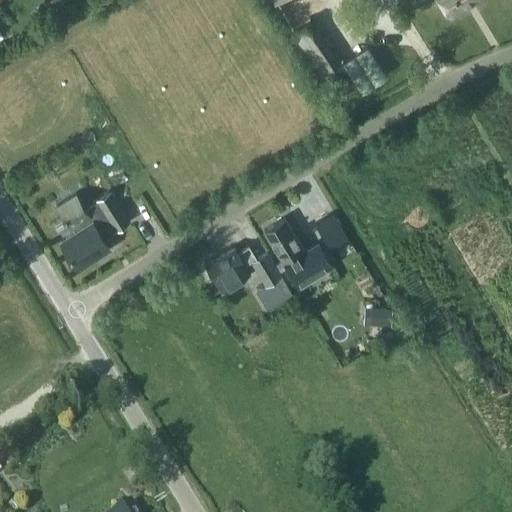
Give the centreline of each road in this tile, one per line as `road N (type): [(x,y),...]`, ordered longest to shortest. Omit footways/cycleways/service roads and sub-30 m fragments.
road 1 (unclassified): [(68,311),(433,87),(511,52)]
road 2 (unclassified): [(193,511),(68,311)]
road 3 (unclassified): [(68,311),(0,202)]
